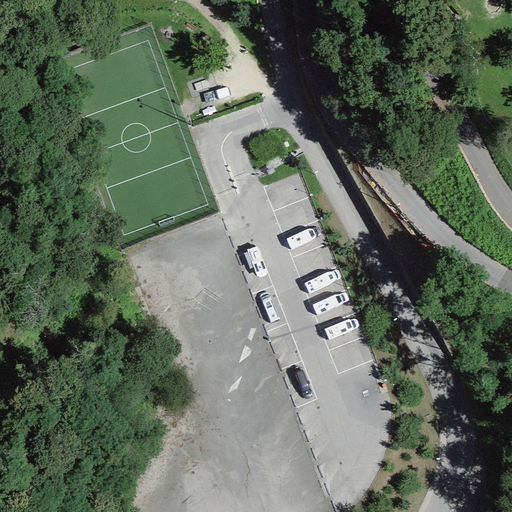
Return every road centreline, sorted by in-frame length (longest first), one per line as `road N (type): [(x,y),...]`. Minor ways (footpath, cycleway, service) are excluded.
road 1 (residential): [(446,511),(459,471),(443,381),(291,100),(269,0)]
road 2 (residential): [(305,0),(316,65),(344,118),(395,184),(511,283)]
road 3 (residential): [(511,213),(471,148),(420,0)]
